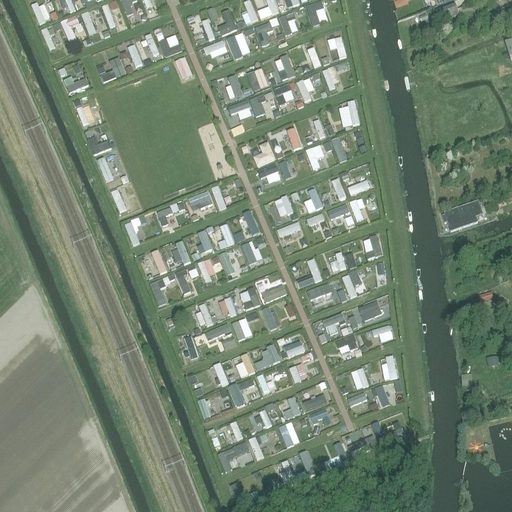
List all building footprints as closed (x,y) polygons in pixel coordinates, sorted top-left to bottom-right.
[(69,0),(62,0),(66,15),(73,14),(69,0)] [(141,0),(143,10),(150,9),(148,0),(141,0)] [(265,0),(270,16),(276,14),(272,0),(265,0)] [(319,25),(314,12),(323,9),(319,1),(303,6),(311,28),(319,25)] [(459,16),(454,3),(445,7),(435,10),(435,12),(438,18),(440,23),(459,16)] [(36,26),(48,22),(43,6),(37,8),(36,5),(29,7),(36,26)] [(109,31),(115,28),(105,5),(99,8),(109,31)] [(493,25),(505,20),(501,10),(489,15),(493,25)] [(227,11),(219,15),(225,28),(233,24),(227,11)] [(79,16),(87,37),(93,35),(85,14),(79,16)] [(70,28),(77,26),(73,18),(58,25),(68,46),(76,42),(70,28)] [(201,22),(206,43),(212,41),(207,21),(201,22)] [(258,40),(272,35),(267,23),(254,28),(258,40)] [(51,28),(54,35),(61,32),(58,25),(51,28)] [(45,30),(39,32),(48,53),(53,50),(45,30)] [(149,35),(143,37),(151,58),(158,55),(149,35)] [(337,58),(345,56),(340,37),(332,39),(337,58)] [(177,45),(168,48),(165,41),(157,44),(162,57),(179,51),(177,45)] [(138,42),(135,44),(141,54),(144,52),(138,42)] [(217,57),(218,62),(227,59),(223,43),(200,49),(202,56),(208,55),(209,59),(217,57)] [(136,51),(130,53),(135,71),(141,69),(136,51)] [(116,57),(110,59),(114,71),(120,69),(116,57)] [(284,77),(290,76),(286,58),(273,61),(276,74),(283,72),(284,77)] [(175,63),(183,82),(193,77),(185,59),(175,63)] [(149,61),(143,63),(145,69),(152,67),(149,61)] [(332,84),(338,82),(332,66),(320,71),(327,90),(333,88),(332,84)] [(265,88),(260,71),(250,74),(248,67),(235,70),(238,79),(246,76),(248,83),(257,81),(259,89),(265,88)] [(62,81),(68,95),(87,88),(84,80),(72,85),(69,78),(62,81)] [(235,78),(229,79),(232,96),(238,95),(235,78)] [(350,133),(358,132),(355,98),(346,99),(350,133)] [(229,107),(231,116),(249,113),(247,104),(229,107)] [(261,118),(257,105),(250,107),(253,120),(261,118)] [(92,123),(88,108),(81,110),(80,108),(75,110),(80,127),(92,123)] [(317,120),(311,122),(318,139),(323,137),(317,120)] [(285,132),(289,153),(299,151),(295,130),(285,132)] [(256,148),(260,155),(250,160),(255,171),(273,163),(264,144),(256,148)] [(317,147),(304,152),(311,171),(318,168),(316,161),(321,160),(317,147)] [(258,179),(275,173),(272,167),(256,173),(258,179)] [(111,174),(101,178),(105,189),(115,186),(111,174)] [(126,177),(120,179),(123,185),(129,183),(126,177)] [(364,181),(345,188),(348,196),(367,188),(364,181)] [(329,194),(332,202),(344,197),(338,183),(332,185),(335,192),(329,194)] [(465,206),(463,201),(464,200),(460,188),(449,192),(456,210),(448,213),(453,225),(460,222),(462,228),(472,225),(470,220),(478,217),(473,203),(465,206)] [(216,189),(209,191),(217,214),(225,212),(216,189)] [(314,213),(322,210),(314,190),(306,194),(314,213)] [(326,193),(319,195),(322,201),(328,199),(326,193)] [(224,206),(230,203),(227,197),(221,200),(224,206)] [(279,199),(285,217),(291,215),(285,197),(279,199)] [(348,203),(355,222),(361,220),(354,200),(348,203)] [(209,202),(198,206),(200,211),(211,206),(209,202)] [(325,215),(328,223),(347,214),(344,206),(325,215)] [(248,213),(241,216),(250,239),(258,236),(248,213)] [(306,229),(323,224),(321,216),(304,220),(306,229)] [(295,224),(274,233),(277,240),(298,230),(295,224)] [(131,250),(138,247),(130,225),(123,228),(131,250)] [(224,249),(231,247),(227,228),(216,230),(218,240),(222,239),(224,249)] [(197,237),(205,255),(211,252),(203,234),(197,237)] [(239,234),(234,237),(237,244),(243,241),(239,234)] [(375,237),(367,239),(371,259),(379,257),(375,237)] [(247,268),(254,266),(247,245),(240,248),(247,268)] [(174,262),(179,259),(182,268),(189,265),(181,247),(169,252),(174,262)] [(339,254),(333,256),(339,272),(345,270),(339,254)] [(191,258),(194,263),(199,261),(197,255),(191,258)] [(238,275),(245,272),(238,255),(231,258),(238,275)] [(312,261),(304,264),(313,285),(320,282),(312,261)] [(202,264),(195,266),(204,287),(210,284),(202,264)] [(280,281),(277,276),(268,281),(265,276),(260,279),(265,289),(280,281)] [(503,276),(497,279),(499,284),(505,282),(503,276)] [(306,293),(308,302),(329,297),(327,287),(306,293)] [(281,290),(260,297),(263,305),(284,298),(281,290)] [(342,292),(337,294),(341,304),(346,302),(342,292)] [(492,293),(479,296),(481,303),(494,299),(492,293)] [(240,305),(249,303),(247,294),(238,296),(240,305)] [(228,299),(222,302),(230,320),(236,317),(228,299)] [(357,317),(378,311),(375,301),(354,307),(357,317)] [(205,306),(208,314),(216,311),(213,303),(205,306)] [(249,304),(242,306),(244,312),(251,310),(249,304)] [(205,328),(211,325),(203,306),(192,311),(198,324),(202,322),(205,328)] [(267,310),(260,313),(268,332),(275,329),(267,310)] [(323,329),(343,323),(340,316),(321,322),(323,329)] [(239,329),(244,326),(240,319),(235,322),(239,329)] [(388,326),(369,331),(370,338),(390,333),(388,326)] [(191,341),(182,343),(186,361),(195,359),(191,341)] [(273,345),(266,347),(271,365),(277,364),(273,345)] [(301,345),(284,352),(286,358),(303,351),(301,345)] [(365,347),(361,350),(365,355),(369,352),(365,347)] [(311,354),(301,358),(303,363),(313,359),(311,355),(311,354)] [(489,367),(497,365),(496,357),(487,359),(489,367)] [(259,364),(253,366),(256,373),(262,371),(259,364)] [(462,387),(472,387),(471,375),(461,376),(462,387)] [(204,396),(202,391),(200,390),(195,392),(198,399),(204,396)] [(370,407),(373,412),(378,410),(376,404),(370,407)] [(380,429),(373,432),(376,438),(383,435),(380,429)] [(220,447),(217,440),(212,442),(215,449),(220,447)] [(323,472),(320,464),(315,466),(318,474),(323,472)] [(299,484),(308,481),(304,472),(296,476),(299,484)]
